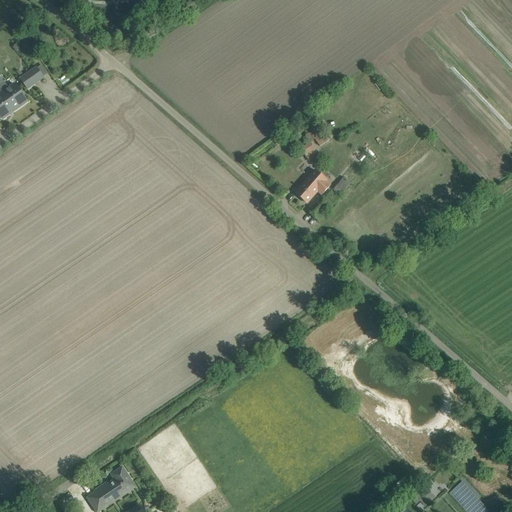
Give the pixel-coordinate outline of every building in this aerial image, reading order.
[(44,78),(36,67),(20,78),(27,89),(44,78)] [(14,84),(2,92),(4,95),(15,111),(27,102),(14,84)] [(2,92),(0,93),(0,116),(2,120),(15,111),(4,95),(2,92)] [(320,125),(305,135),(310,142),(325,132),(320,125)] [(325,134),(315,140),(319,146),(329,140),(325,134)] [(315,149),(310,142),(300,148),(305,155),(315,149)] [(322,195),(329,188),(330,187),(326,182),(327,182),(316,172),(296,193),(306,203),(318,191),(322,195)] [(340,196),(350,184),(344,178),(333,190),(340,196)] [(321,196),(308,211),(319,221),(338,198),(331,192),(325,200),(321,196)] [(87,498),(96,511),(99,511),(136,488),(122,467),(111,475),(114,480),(107,485),(106,483),(93,492),(94,493),(87,498)] [(406,477),(398,483),(402,488),(410,481),(406,477)] [(462,481),(449,493),(466,511),(487,511),(489,511),(462,481)] [(425,485),(410,498),(416,504),(420,501),(425,507),(436,498),(425,485)]
